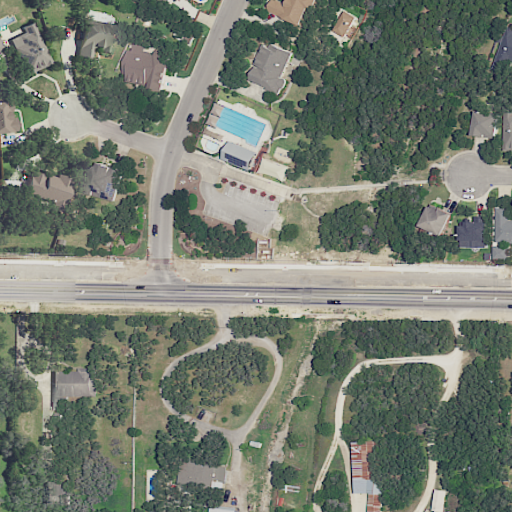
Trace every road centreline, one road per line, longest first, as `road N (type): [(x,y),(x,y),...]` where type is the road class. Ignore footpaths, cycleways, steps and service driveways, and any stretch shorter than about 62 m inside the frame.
road 1 (secondary): [(0,291),(511,299)]
road 2 (residential): [(159,293),(162,178),(233,0)]
